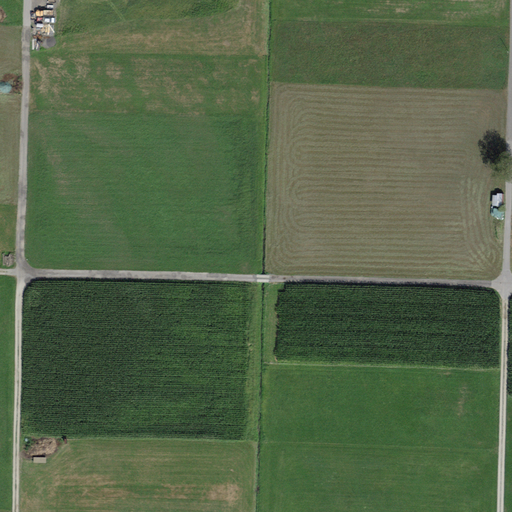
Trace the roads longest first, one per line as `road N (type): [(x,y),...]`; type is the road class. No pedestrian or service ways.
road 1 (track): [(500,511),(505,285),(18,274)]
road 2 (track): [(18,274),(25,0)]
road 3 (track): [(511,285),(505,285),(511,18)]
road 4 (track): [(13,511),(18,274)]
